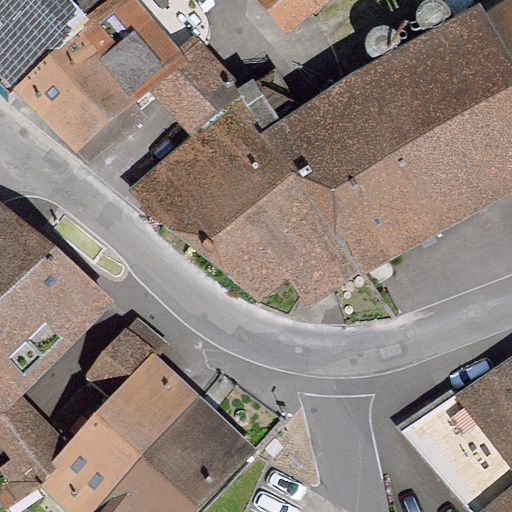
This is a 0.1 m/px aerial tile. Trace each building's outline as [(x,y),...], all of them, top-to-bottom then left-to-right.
[(0,0),(0,71),(22,93),(83,35),(50,0),(0,0)] [(50,0),(83,35),(22,93),(21,94),(87,164),(138,124),(126,108),(152,85),(159,93),(179,74),(119,3),(121,0),(50,0)] [(179,74),(196,57),(201,51),(205,44),(207,35),(204,23),(191,5),(187,0),(121,0),(119,3),(179,74)] [(315,0),(265,0),(286,25),(315,0)] [(494,21),(483,28),(511,77),(511,0),(481,0),(480,1),(494,21)] [(421,10),(417,15),(416,20),(416,25),(418,30),(421,35),(426,38),(431,39),(437,39),(443,37),(447,33),(450,27),(451,21),(449,15),(446,10),(441,6),(436,5),(430,5),(425,7),(421,10)] [(253,86),(238,95),(360,275),(511,193),(511,77),(483,28),(466,38),(461,30),(361,84),(306,121),(283,85),(261,99),(253,86)] [(370,37),(366,42),(365,47),(365,53),(367,58),(370,62),(375,65),(381,67),(387,66),(392,64),(396,60),(399,54),(400,48),(399,42),(395,37),(390,34),(385,32),(379,32),(374,34),(370,37)] [(238,95),(222,77),(218,80),(196,57),(179,74),(159,93),(178,112),(197,133),(238,95)] [(201,166),(146,213),(258,302),(310,253),(334,281),(337,282),(340,282),(343,282),(360,275),(270,142),(238,95),(197,133),(222,158),(206,171),(201,166)] [(0,212),(0,411),(12,399),(98,313),(110,306),(0,212)] [(74,511),(98,511),(195,406),(152,365),(121,340),(86,381),(111,402),(77,441),(65,454),(44,477),(42,480),(74,511)] [(511,369),(465,401),(511,466),(511,369)] [(468,511),(496,511),(511,499),(511,466),(465,401),(461,404),(457,397),(401,434),(468,511)] [(40,429),(12,399),(0,411),(0,442),(14,460),(21,454),(18,451),(40,429)] [(189,511),(241,458),(249,465),(253,460),(195,406),(98,511),(189,511)] [(40,428),(40,429),(18,451),(21,454),(14,460),(11,463),(21,474),(24,477),(35,468),(44,477),(65,454),(40,428)] [(511,511),(511,499),(496,511),(511,511)]
